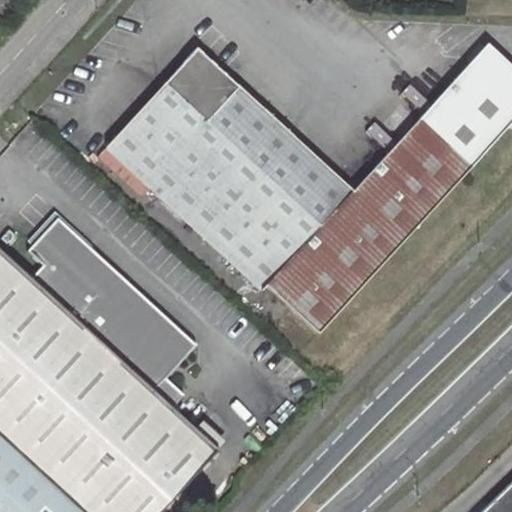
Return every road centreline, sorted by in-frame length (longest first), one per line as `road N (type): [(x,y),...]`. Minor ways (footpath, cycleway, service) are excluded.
road 1 (secondary): [(511,275),(277,511)]
road 2 (secondary): [(341,511),(511,346)]
